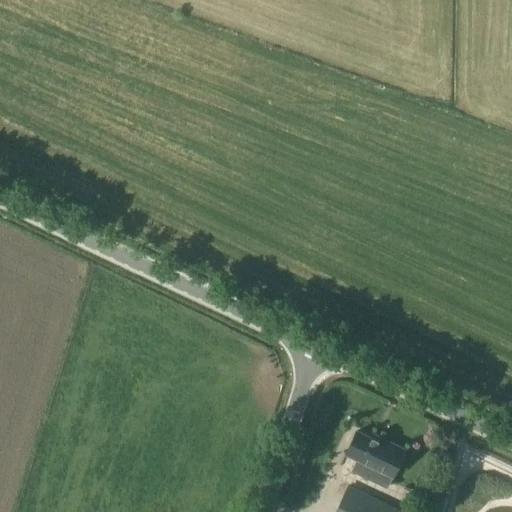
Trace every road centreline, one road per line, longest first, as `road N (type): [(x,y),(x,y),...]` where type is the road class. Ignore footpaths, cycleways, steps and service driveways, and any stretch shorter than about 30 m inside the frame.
road 1 (unclassified): [(313,349),(0,199)]
road 2 (unclassified): [(511,444),(313,349)]
road 3 (unclassified): [(263,511),(313,349)]
